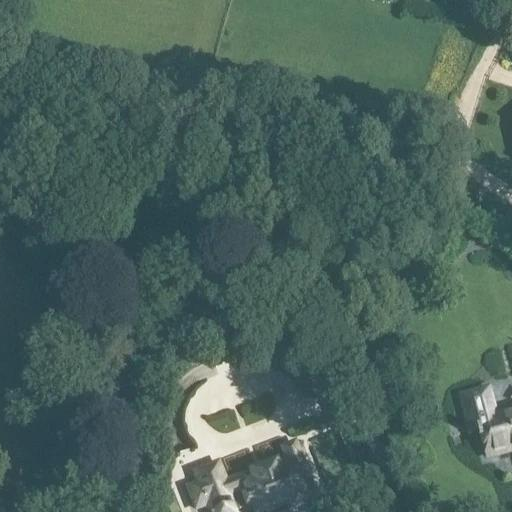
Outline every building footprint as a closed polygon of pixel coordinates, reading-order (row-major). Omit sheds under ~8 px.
[(293,361),(315,362),(316,348),(294,346),(293,361)] [(356,358),(355,377),(370,378),(371,358),(356,358)] [(511,412),(499,416),(490,386),(457,395),(468,438),(477,435),(479,441),(480,440),(486,463),(511,455),(511,412)] [(196,476),(210,510),(233,500),(231,497),(247,491),(250,497),(244,499),(249,510),(254,508),(255,511),(293,511),(307,506),(304,500),(309,498),(302,480),(308,477),(295,445),(284,450),(288,460),(227,486),(218,466),(196,476)] [(179,511),(176,503),(167,506),(169,511),(179,511)]
